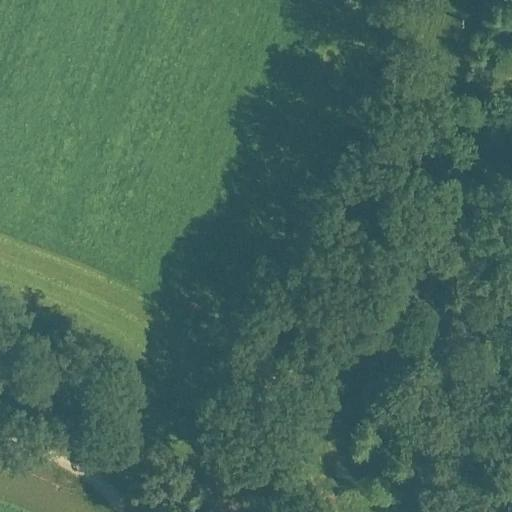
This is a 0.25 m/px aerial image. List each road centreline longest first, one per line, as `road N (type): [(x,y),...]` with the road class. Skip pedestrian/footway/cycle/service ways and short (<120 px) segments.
road 1 (track): [(276,510),(295,483),(444,0)]
road 2 (track): [(277,511),(50,370),(0,352)]
road 3 (track): [(127,511),(76,465),(0,441)]
